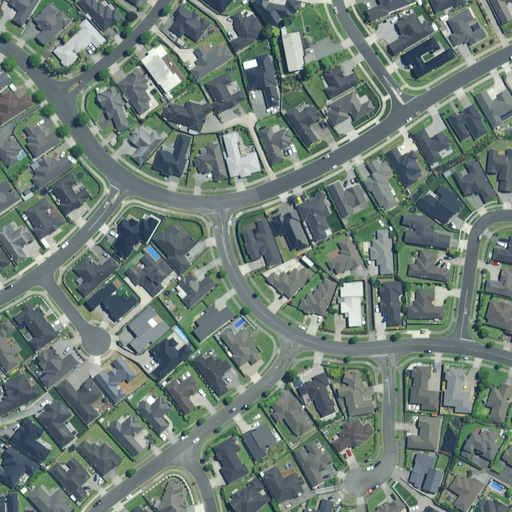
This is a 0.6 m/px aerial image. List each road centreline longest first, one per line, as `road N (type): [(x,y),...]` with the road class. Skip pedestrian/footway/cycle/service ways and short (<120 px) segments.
road 1 (tertiary): [(218,203),(332,162),(409,112)]
road 2 (residential): [(181,445),(267,382),(296,336)]
road 3 (tertiary): [(218,203),(237,281),(296,336)]
road 4 (residential): [(459,347),(473,240),(486,220),(511,214)]
road 5 (residential): [(386,346),(388,463),(355,485)]
road 6 (residential): [(58,98),(133,39),(166,0)]
road 7 (residential): [(340,0),(409,112)]
road 8 (residential): [(43,272),(108,208),(125,179)]
road 9 (tertiary): [(409,112),(511,50)]
